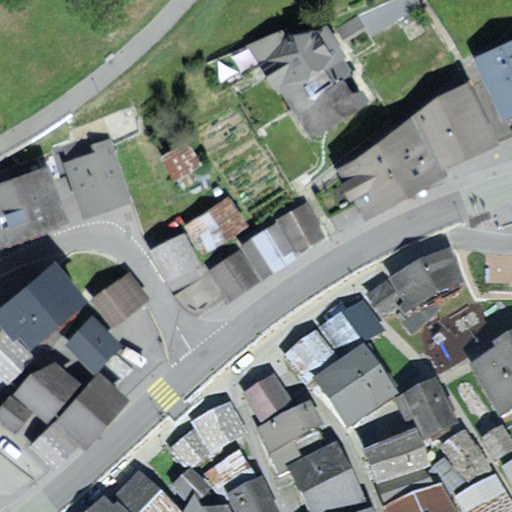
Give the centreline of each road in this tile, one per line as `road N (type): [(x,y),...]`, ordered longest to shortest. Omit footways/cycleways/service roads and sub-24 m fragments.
road 1 (residential): [(276,511),(237,401),(244,370),(356,287),(442,241),(511,243)]
road 2 (tertiary): [(204,362),(342,265),(453,208),(511,190)]
road 3 (residential): [(204,362),(150,280),(107,242),(68,242),(0,272)]
road 4 (residential): [(185,0),(132,51),(0,145)]
road 5 (tertiary): [(40,511),(204,362)]
